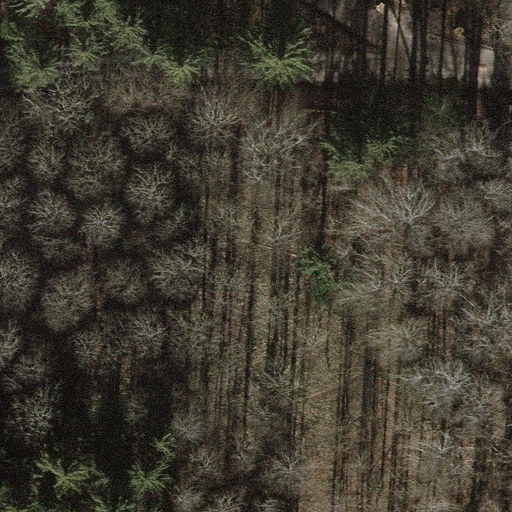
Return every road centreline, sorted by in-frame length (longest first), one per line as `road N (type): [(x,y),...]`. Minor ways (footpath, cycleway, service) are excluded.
road 1 (track): [(0,78),(143,63),(464,61)]
road 2 (track): [(343,0),(464,61)]
